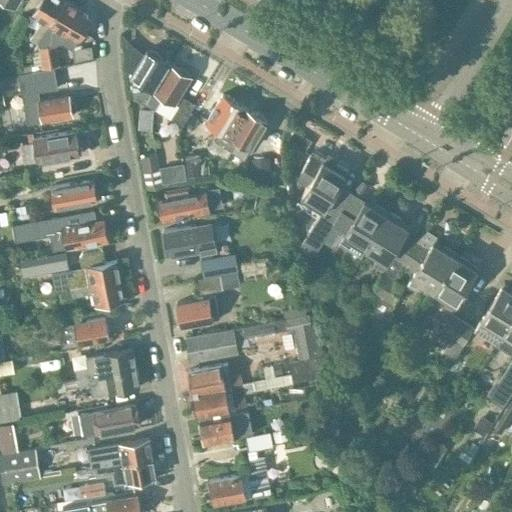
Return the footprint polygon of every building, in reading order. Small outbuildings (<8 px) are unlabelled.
[(38,42),(64,0),(27,0),(23,8),(42,19),(31,38),(38,42)] [(66,0),(64,0),(38,42),(42,64),(43,69),(54,67),(59,66),(55,43),(49,40),(57,28),(66,33),(61,42),(72,49),(83,32),(89,22),(88,16),(84,14),(80,12),(81,9),(66,0)] [(149,50),(147,49),(130,76),(133,78),(133,80),(132,82),(132,85),(132,87),(132,89),(133,91),(133,94),(134,96),(135,98),(144,104),(145,103),(169,63),(161,57),(158,53),(153,50),(149,50)] [(177,68),(169,63),(145,103),(154,109),(163,95),(175,103),(191,76),(190,75),(187,71),(182,68),(177,68)] [(31,72),(19,74),(25,110),(27,123),(32,122),(72,115),(69,94),(39,98),(38,91),(57,88),(54,67),(43,69),(31,72)] [(0,93),(20,90),(17,75),(0,77),(0,93)] [(222,145),(244,107),(236,103),(234,99),(228,95),(224,95),(222,94),(206,121),(219,129),(213,139),(222,145)] [(171,118),(182,124),(195,103),(184,96),(171,118)] [(250,147),(267,121),(265,120),(263,116),(257,113),(253,113),(244,107),(222,145),(231,150),(237,140),(250,147)] [(34,138),(33,133),(28,134),(29,142),(22,143),(25,163),(79,154),(75,131),(34,138)] [(311,153),(296,177),(307,184),(300,195),(322,209),(301,243),(315,253),(323,240),(331,227),(330,226),(351,192),(338,185),(347,171),(314,151),(312,154),(311,153)] [(155,152),(140,155),(146,186),(161,183),(155,152)] [(198,153),(185,155),(187,177),(209,174),(208,164),(199,166),(198,153)] [(270,158),(252,159),(254,183),(271,182),(270,158)] [(0,188),(29,183),(27,172),(0,177),(0,188)] [(50,187),(54,207),(97,199),(93,179),(50,187)] [(165,197),(158,198),(161,219),(209,211),(209,207),(221,205),(218,188),(190,193),(189,186),(164,190),(165,197)] [(257,190),(254,206),(259,205),(286,200),(286,198),(257,190)] [(331,227),(323,240),(336,248),(339,242),(360,255),(365,247),(387,210),(376,203),(374,205),(364,200),(351,192),(330,226),(331,227)] [(403,263),(415,242),(403,234),(408,225),(398,220),(399,217),(387,210),(365,247),(379,255),(377,257),(386,262),(381,271),(382,272),(393,279),(403,263)] [(66,247),(108,239),(104,219),(62,226),(66,247)] [(37,220),(16,225),(19,235),(39,231),(37,220)] [(196,224),(163,230),(168,253),(199,247),(200,253),(217,250),(212,221),(196,224)] [(433,290),(456,253),(444,245),(443,248),(421,234),(416,242),(415,242),(403,263),(415,270),(408,283),(416,288),(420,282),(433,290)] [(88,268),(53,274),(56,292),(62,291),(120,280),(116,260),(104,262),(102,250),(82,254),(80,257),(81,264),(85,266),(88,266),(88,268)] [(67,252),(20,260),(22,274),(70,265),(67,252)] [(235,253),(200,259),(203,277),(238,271),(235,253)] [(468,260),(456,253),(433,290),(446,298),(445,300),(454,306),(476,269),(466,263),(468,260)] [(382,297),(393,279),(382,272),(370,290),(382,297)] [(204,277),(192,279),(195,295),(197,294),(222,289),(220,274),(205,277),(204,277)] [(394,305),(393,303),(404,285),(393,279),(382,297),(369,318),(364,326),(379,336),(394,313),(391,311),(394,305)] [(120,280),(62,291),(63,298),(71,297),(93,293),(95,304),(124,299),(120,280)] [(477,324),(474,329),(483,334),(496,342),(511,316),(511,289),(511,290),(510,289),(506,287),(502,284),(477,324)] [(215,295),(177,302),(181,326),(213,320),(213,319),(219,318),(215,295)] [(309,314),(285,319),(287,329),(287,333),(304,330),(309,358),(322,355),(314,315),(309,316),(309,314)] [(440,332),(450,339),(462,321),(451,314),(440,332)] [(511,316),(496,342),(511,351),(511,316)] [(108,338),(105,317),(58,325),(62,346),(108,338)] [(233,328),(235,339),(287,329),(285,319),(233,328)] [(462,321),(450,339),(443,351),(454,358),(473,328),(462,321)] [(233,328),(186,337),(190,361),(238,352),(235,339),(233,328)] [(77,378),(136,367),(132,348),(104,353),(85,356),(87,367),(75,370),(77,378)] [(324,367),(322,355),(309,358),(289,361),(291,373),(324,367)] [(12,358),(0,360),(0,373),(14,371),(12,358)] [(511,392),(511,360),(499,381),(503,384),(478,426),(487,432),(504,406),(511,392)] [(263,364),(266,377),(283,374),(280,361),(263,364)] [(221,363),(189,369),(193,391),(231,384),(227,363),(221,364),(221,363)] [(136,367),(77,378),(78,386),(96,383),(98,394),(139,386),(136,367)] [(325,376),(324,367),(291,373),(283,374),(266,377),(252,380),(254,390),(291,383),(292,387),(288,388),(291,401),(307,397),(305,386),(315,384),(314,378),(325,376)] [(231,384),(193,391),(197,415),(229,409),(229,408),(235,407),(231,384)] [(2,407),(0,393),(0,421),(12,420),(10,406),(2,407)] [(502,433),(511,416),(511,401),(495,429),(502,433)] [(83,434),(139,424),(135,403),(80,413),(83,434)] [(252,433),(248,409),(200,418),(201,421),(199,423),(200,430),(203,432),(204,442),(252,433)] [(434,412),(427,423),(440,431),(447,420),(434,412)] [(17,451),(12,423),(0,425),(0,443),(2,453),(17,451)] [(282,431),(274,432),(276,443),(284,442),(282,431)] [(246,437),(248,450),(273,445),(270,432),(246,437)] [(149,437),(121,443),(88,448),(92,469),(153,457),(149,437)] [(39,477),(34,448),(0,454),(0,475),(1,483),(39,477)] [(156,476),(153,457),(92,469),(76,472),(77,480),(113,473),(115,483),(128,481),(156,476)] [(247,472),(209,479),(213,502),(245,497),(245,496),(258,494),(258,497),(265,495),(263,489),(267,488),(262,458),(250,460),(251,470),(247,471),(247,472)] [(43,488),(41,478),(12,483),(14,494),(43,488)] [(102,480),(78,484),(80,496),(104,492),(102,480)] [(140,511),(137,494),(95,501),(96,511),(140,511)] [(16,505),(25,503),(23,495),(15,497),(16,505)]
